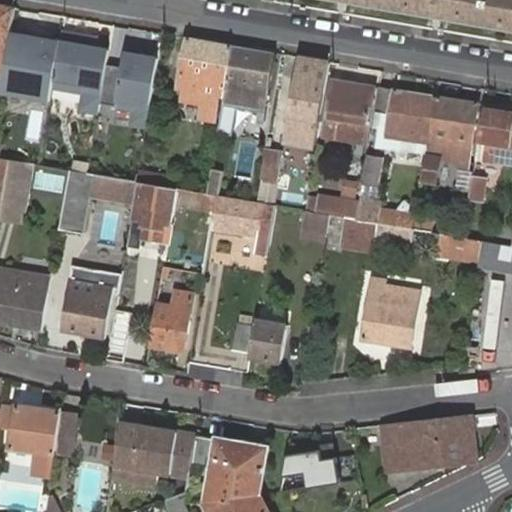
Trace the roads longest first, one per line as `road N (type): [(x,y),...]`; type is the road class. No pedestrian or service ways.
road 1 (residential): [(0,350),(300,411),(511,390)]
road 2 (residential): [(157,6),(511,67)]
